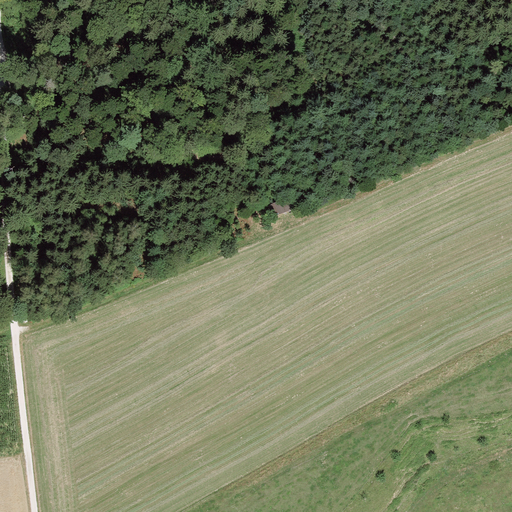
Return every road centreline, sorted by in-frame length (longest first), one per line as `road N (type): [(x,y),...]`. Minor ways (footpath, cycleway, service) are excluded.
road 1 (track): [(34,511),(0,75)]
road 2 (track): [(0,75),(209,0)]
